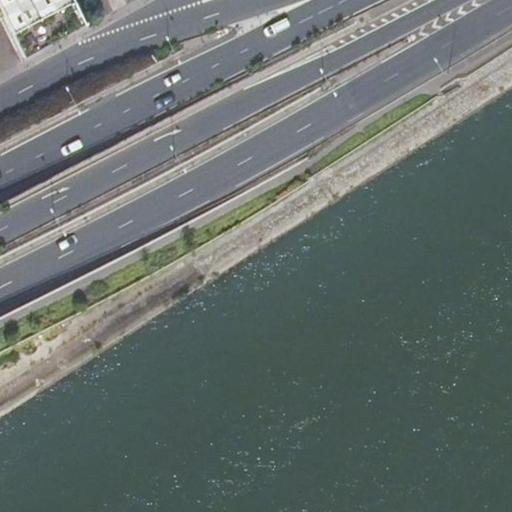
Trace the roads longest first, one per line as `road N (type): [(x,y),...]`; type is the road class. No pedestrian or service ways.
road 1 (primary): [(0,287),(239,164),(511,2)]
road 2 (primary): [(0,230),(453,0)]
road 3 (primary): [(348,0),(0,175)]
road 4 (primary): [(152,31),(0,104)]
